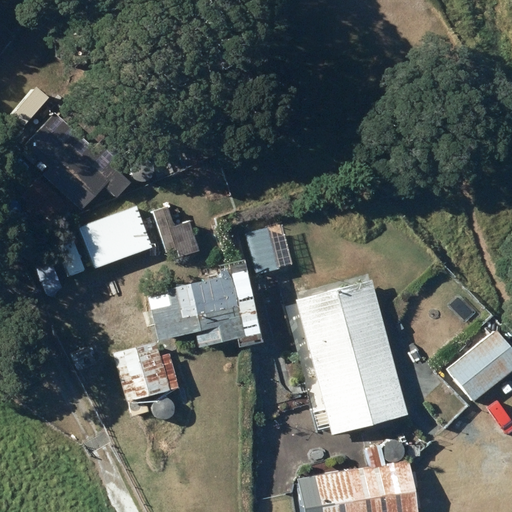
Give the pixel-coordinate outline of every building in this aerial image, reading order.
[(65,198),(37,173),(19,192),(47,218),(65,198)] [(186,215),(171,220),(164,201),(148,207),(162,249),(173,245),(176,253),(196,246),(186,215)] [(152,249),(135,206),(77,229),(94,272),(152,249)] [(212,259),(216,272),(141,291),(153,337),(190,328),(194,342),(231,333),(234,342),(257,336),(236,253),(212,259)] [(362,273),(287,293),(326,433),(402,412),(362,273)] [(511,366),(511,343),(499,325),(445,365),(469,398),(511,366)] [(168,382),(153,337),(107,352),(122,397),(168,382)] [(90,342),(69,352),(78,370),(99,360),(90,342)] [(414,511),(410,490),(411,490),(405,456),(311,472),(315,498),(299,501),(300,511),(414,511)]
